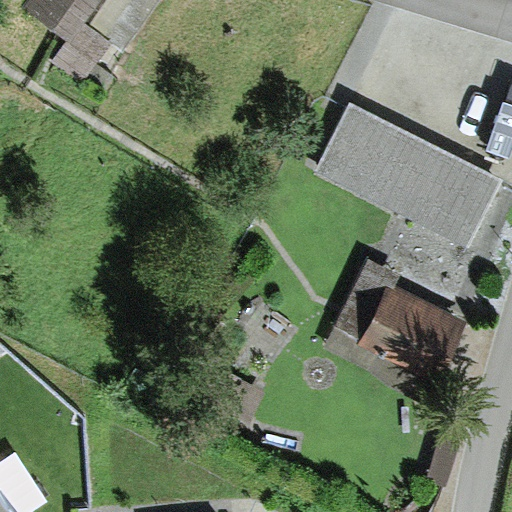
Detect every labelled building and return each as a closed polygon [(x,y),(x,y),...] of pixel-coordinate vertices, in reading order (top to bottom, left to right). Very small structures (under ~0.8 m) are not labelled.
[(87,0),(24,0),(19,7),(61,38),(48,54),(76,75),(102,40),(73,18),(87,0)] [(119,0),(103,22),(137,46),(169,0),(119,0)] [(504,181),(354,104),(321,168),(471,246),(504,181)] [(371,262),(338,327),(437,377),(465,321),(396,286),(401,276),(371,262)] [(0,511),(10,511),(0,496),(0,511)]
